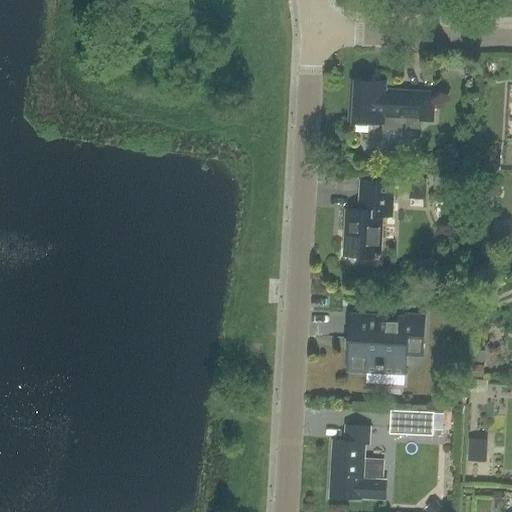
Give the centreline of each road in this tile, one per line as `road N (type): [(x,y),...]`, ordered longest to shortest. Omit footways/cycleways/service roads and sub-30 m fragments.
road 1 (residential): [(287,511),(316,31)]
road 2 (residential): [(511,39),(316,31)]
